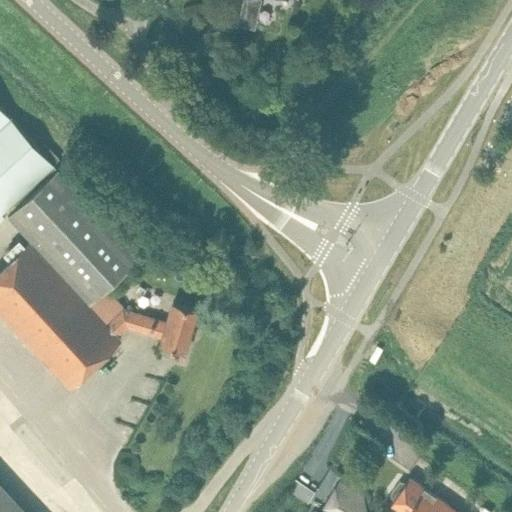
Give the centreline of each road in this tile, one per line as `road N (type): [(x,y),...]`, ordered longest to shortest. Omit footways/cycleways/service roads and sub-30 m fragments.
road 1 (secondary): [(377,266),(218,168),(32,0)]
road 2 (tertiary): [(233,511),(377,266)]
road 3 (secondary): [(377,266),(511,40)]
